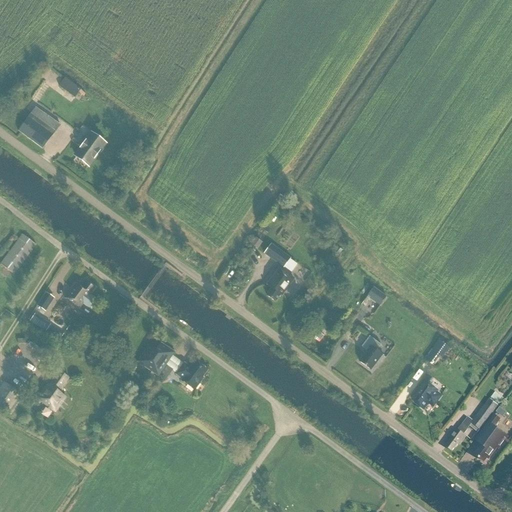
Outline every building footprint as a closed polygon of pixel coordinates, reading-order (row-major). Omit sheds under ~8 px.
[(74,98),(81,89),(65,77),(58,87),(74,98)] [(36,106),(18,131),(23,135),(23,134),(42,148),(60,124),(36,106)] [(88,165),(99,151),(101,150),(104,147),(103,145),(105,143),(91,133),(75,155),(88,165)] [(14,274),(36,244),(22,234),(0,264),(14,274)] [(262,242),(255,237),(250,244),(257,249),(262,242)] [(284,267),(291,258),(271,243),(264,253),(284,267)] [(281,295),(294,279),(279,268),(267,285),(272,288),(266,295),(275,302),(280,294),(281,295)] [(94,288),(87,282),(85,285),(83,283),(80,287),(76,284),(65,298),(78,308),(84,301),(92,307),(98,299),(90,293),(94,288)] [(380,306),(387,297),(374,287),(367,297),(380,306)] [(46,311),(55,298),(46,292),(37,305),(46,311)] [(323,344),(345,313),(338,308),(322,328),(326,331),(323,334),(319,331),(314,337),(323,344)] [(30,321),(46,331),(51,325),(34,314),(30,321)] [(75,337),(78,332),(70,326),(66,331),(75,337)] [(381,345),(375,340),(369,336),(361,346),(367,351),(359,361),(370,370),(377,361),(378,362),(383,356),(376,350),(381,345)] [(442,357),(450,347),(439,340),(425,359),(433,365),(440,356),(442,357)] [(30,341),(28,346),(38,350),(40,346),(30,341)] [(149,345),(143,355),(138,364),(160,377),(175,352),(160,343),(156,349),(149,345)] [(140,352),(132,347),(121,364),(132,371),(138,361),(135,360),(140,352)] [(208,370),(195,361),(191,369),(183,364),(176,377),(183,381),(182,383),(195,391),(204,378),(203,377),(208,370)] [(58,392),(68,378),(59,371),(49,385),(48,384),(37,399),(55,412),(66,397),(58,392)] [(434,406),(441,396),(436,393),(438,391),(425,381),(411,400),(424,409),(429,402),(434,406)] [(0,408),(7,414),(7,413),(21,394),(4,383),(0,388),(0,408)] [(492,397),(499,403),(504,398),(496,391),(492,397)] [(481,430),(499,406),(490,399),(473,421),(468,417),(458,430),(457,429),(450,438),(452,439),(446,447),(452,451),(458,444),(459,445),(466,436),(464,434),(473,423),(481,430)] [(24,420),(30,409),(24,405),(17,416),(24,420)] [(499,449),(509,436),(496,426),(502,419),(495,414),(476,440),(481,443),(478,448),(479,449),(475,455),(484,462),(486,458),(489,460),(498,448),(499,449)]
